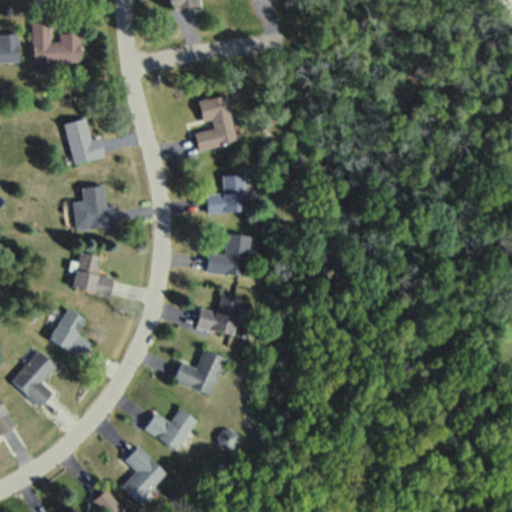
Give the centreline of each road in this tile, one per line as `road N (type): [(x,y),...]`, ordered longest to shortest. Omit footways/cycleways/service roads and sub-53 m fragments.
road 1 (residential): [(122,0),(127,62),(160,211),(149,314),(99,409),(43,461),(0,485)]
road 2 (residential): [(127,62),(268,39)]
